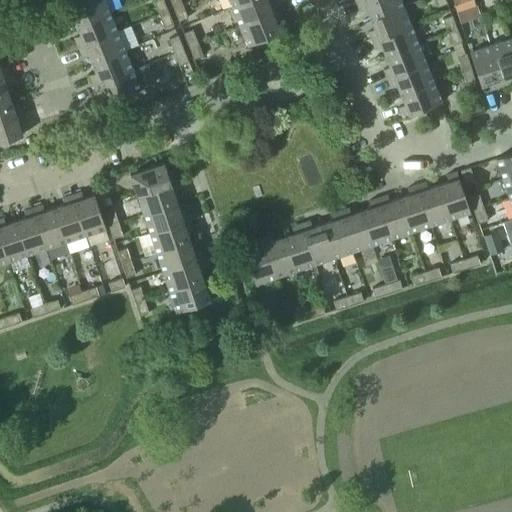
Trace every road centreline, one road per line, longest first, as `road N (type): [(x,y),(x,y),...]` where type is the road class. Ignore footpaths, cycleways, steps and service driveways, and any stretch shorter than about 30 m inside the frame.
road 1 (residential): [(340,36),(269,63),(277,87),(185,122),(179,104),(104,134),(96,148)]
road 2 (residential): [(511,114),(500,118),(506,138),(448,156),(442,139),(386,159),(340,36)]
